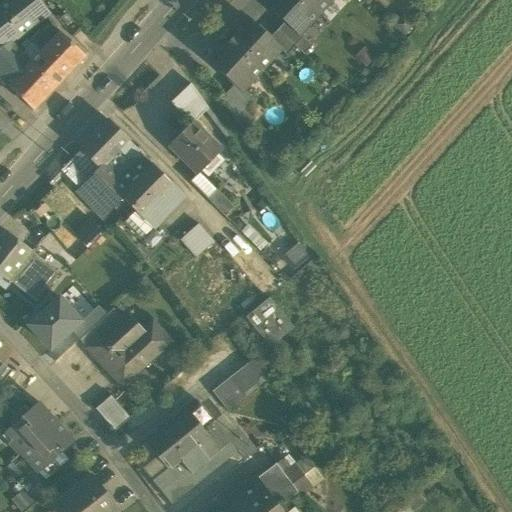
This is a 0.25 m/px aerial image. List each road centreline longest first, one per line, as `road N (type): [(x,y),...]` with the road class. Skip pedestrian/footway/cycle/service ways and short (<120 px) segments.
road 1 (track): [(503,511),(184,61)]
road 2 (secondary): [(0,212),(186,0)]
road 3 (residential): [(0,326),(156,511)]
